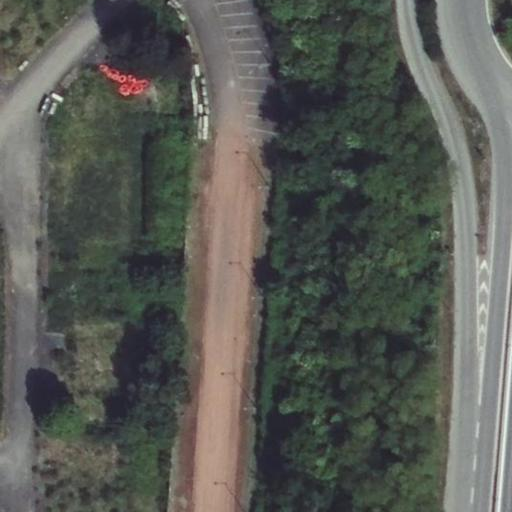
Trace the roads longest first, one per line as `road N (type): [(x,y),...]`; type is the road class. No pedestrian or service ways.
road 1 (trunk): [(411,0),(417,52),(460,151),(464,187),(466,511)]
road 2 (trunk): [(478,63),(501,126),(506,189),(476,511)]
road 3 (track): [(235,143),(213,511)]
